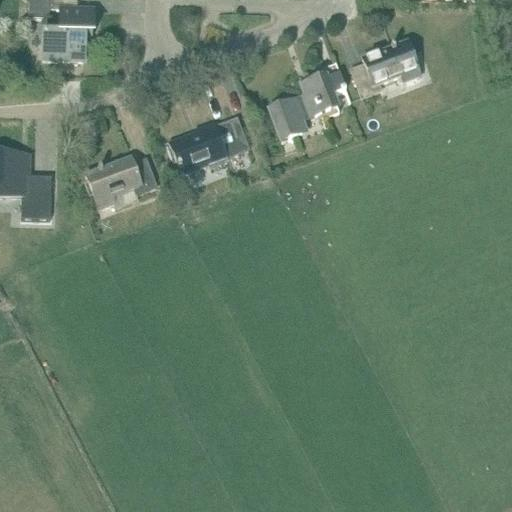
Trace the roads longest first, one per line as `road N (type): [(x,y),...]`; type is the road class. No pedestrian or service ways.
road 1 (residential): [(154,79),(301,29),(323,19),(323,10)]
road 2 (residential): [(153,1),(323,10)]
road 3 (residential): [(0,107),(101,103),(154,79)]
